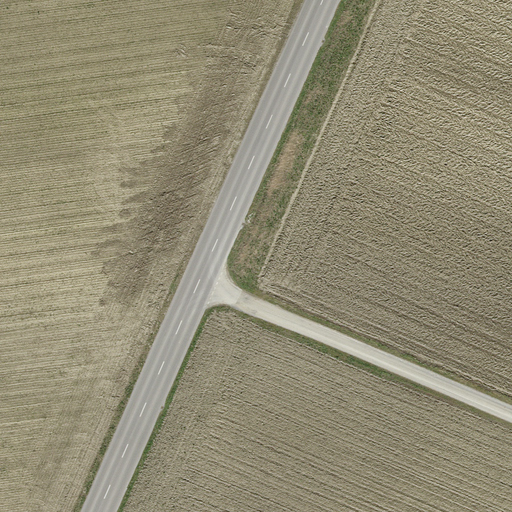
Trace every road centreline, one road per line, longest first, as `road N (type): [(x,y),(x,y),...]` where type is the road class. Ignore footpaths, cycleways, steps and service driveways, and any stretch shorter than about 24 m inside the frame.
road 1 (tertiary): [(103,511),(326,0)]
road 2 (track): [(203,283),(511,412)]
